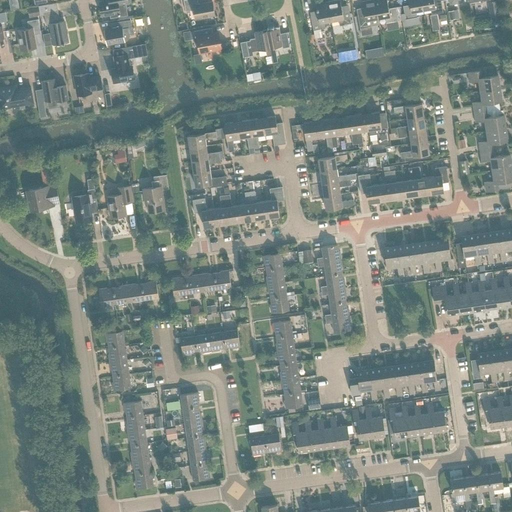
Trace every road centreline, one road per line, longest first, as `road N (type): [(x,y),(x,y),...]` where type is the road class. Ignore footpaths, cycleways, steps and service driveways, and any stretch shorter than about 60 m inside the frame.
road 1 (residential): [(462,210),(445,89),(284,111),(292,167)]
road 2 (unclassified): [(105,510),(68,268)]
road 3 (unclassified): [(68,268),(299,232)]
road 4 (residential): [(235,492),(217,372),(168,379),(161,330)]
road 5 (residential): [(235,492),(429,465)]
road 6 (residential): [(0,73),(91,57),(82,0)]
road 7 (residential): [(105,510),(235,492)]
road 8 (residential): [(375,347),(357,225)]
road 9 (residential): [(467,458),(444,338)]
